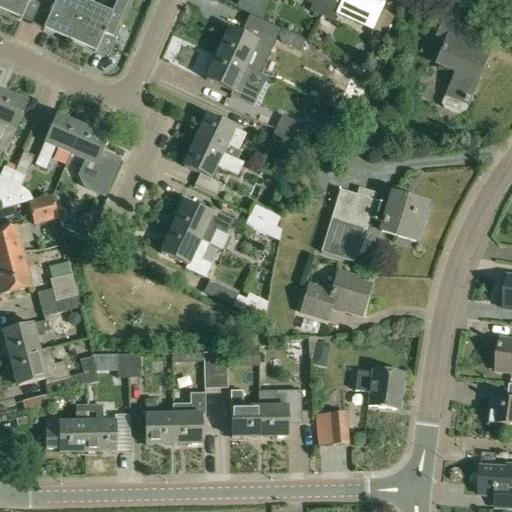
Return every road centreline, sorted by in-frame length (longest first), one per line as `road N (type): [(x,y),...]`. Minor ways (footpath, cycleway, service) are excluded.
road 1 (tertiary): [(0,498),(369,488),(405,497)]
road 2 (tertiary): [(405,497),(421,461),(453,271),(511,160)]
road 3 (unclassified): [(108,235),(142,137),(114,102)]
road 4 (residential): [(114,102),(0,48)]
